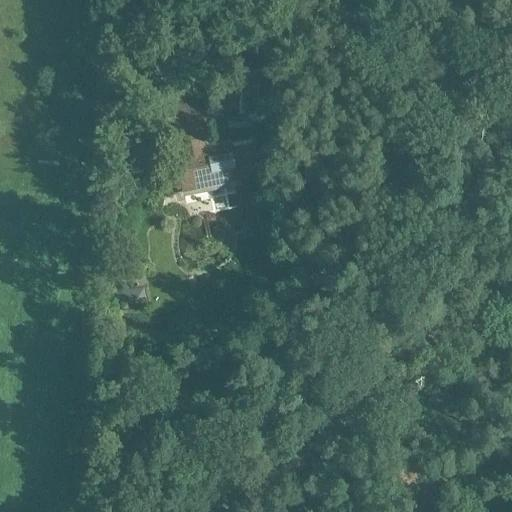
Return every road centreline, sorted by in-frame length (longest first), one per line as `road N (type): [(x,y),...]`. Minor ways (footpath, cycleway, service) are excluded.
road 1 (track): [(82,511),(105,0)]
road 2 (unclassified): [(229,511),(511,279)]
